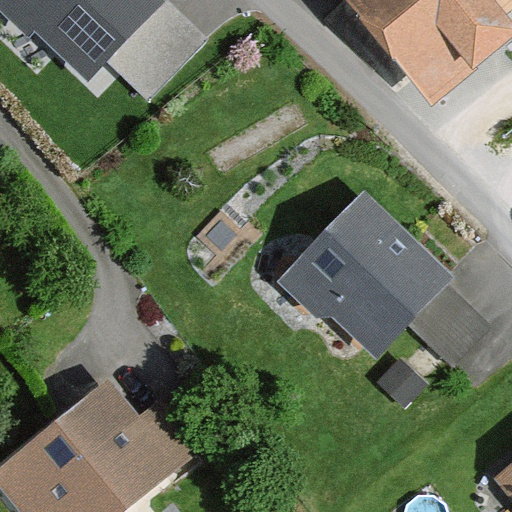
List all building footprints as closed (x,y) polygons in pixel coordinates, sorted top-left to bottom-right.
[(159,9),(149,0),(5,0),(3,3),(88,83),(159,9)] [(328,0),(417,109),(499,44),(482,24),(511,0),(328,0)] [(445,278),(353,197),(278,283),(370,363),(445,278)] [(107,377),(0,466),(0,496),(13,511),(118,511),(179,462),(107,377)] [(511,465),(491,483),(511,507),(511,465)]
